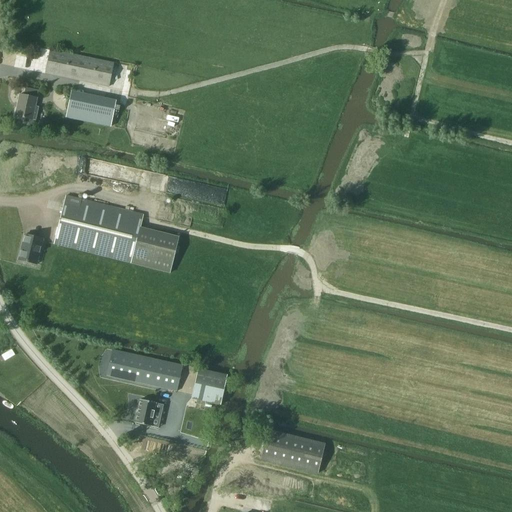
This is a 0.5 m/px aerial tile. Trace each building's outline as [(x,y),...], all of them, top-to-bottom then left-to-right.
[(50,50),(44,75),(109,88),(114,63),(50,50)] [(15,117),(25,119),(24,123),(35,125),(39,108),(35,107),(38,91),(25,88),(23,96),(19,95),(15,117)] [(65,118),(110,128),(116,101),(71,92),(65,118)] [(53,245),(131,265),(170,274),(177,245),(139,235),(144,215),(66,196),(53,245)] [(18,260),(37,265),(43,240),(24,235),(18,260)] [(112,349),(111,352),(110,360),(106,377),(177,392),(182,364),(112,349)] [(191,400),(221,406),(228,375),(198,369),(191,400)] [(135,423),(150,427),(151,427),(151,426),(156,404),(156,403),(140,400),(140,401),(135,423)] [(267,430),(260,460),(317,474),(325,444),(267,430)] [(180,451),(159,445),(138,439),(135,451),(177,462),(180,451)] [(188,444),(184,456),(189,457),(185,470),(197,473),(204,450),(188,444)]
